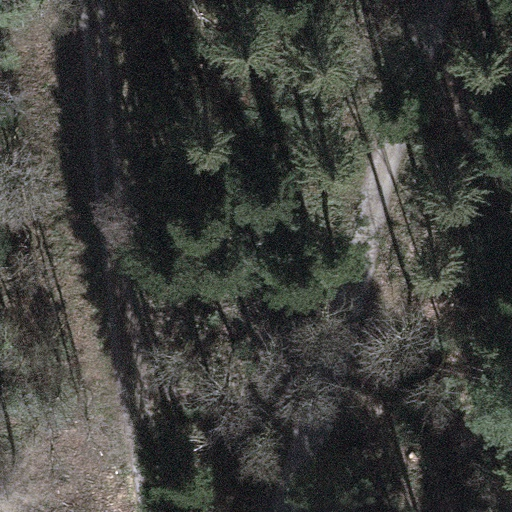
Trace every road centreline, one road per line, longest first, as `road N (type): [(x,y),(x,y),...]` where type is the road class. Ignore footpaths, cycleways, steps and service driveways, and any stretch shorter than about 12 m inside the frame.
road 1 (track): [(266,511),(471,0)]
road 2 (track): [(118,0),(157,511)]
